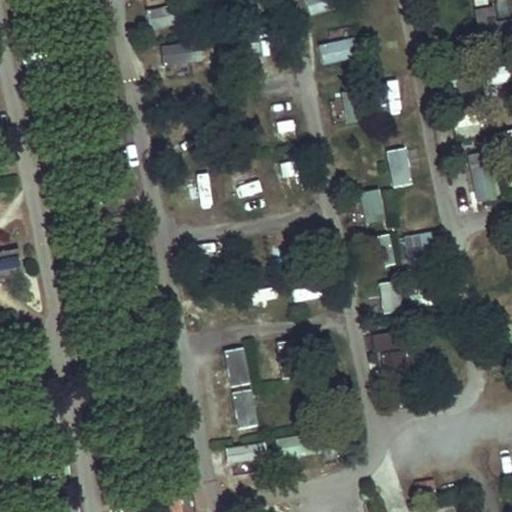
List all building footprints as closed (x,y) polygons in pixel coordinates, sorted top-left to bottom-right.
[(322,62),(358,56),(353,34),(318,41),(322,62)] [(413,107),(407,81),(386,86),(392,112),(413,107)] [(475,201),(494,199),(489,154),(471,155),(475,201)] [(435,229),(404,234),(409,268),(440,263),(435,229)] [(0,279),(24,275),(20,250),(0,253),(0,279)] [(399,279),(379,281),(382,312),(402,310),(399,279)] [(484,286),(491,338),(511,335),(511,282),(484,286)] [(370,335),(383,374),(417,363),(404,324),(370,335)] [(246,350),(225,354),(232,391),(253,387),(246,350)] [(233,398),(240,435),(261,431),(255,394),(233,398)] [(265,441),(226,446),(228,462),(267,457),(265,441)]
